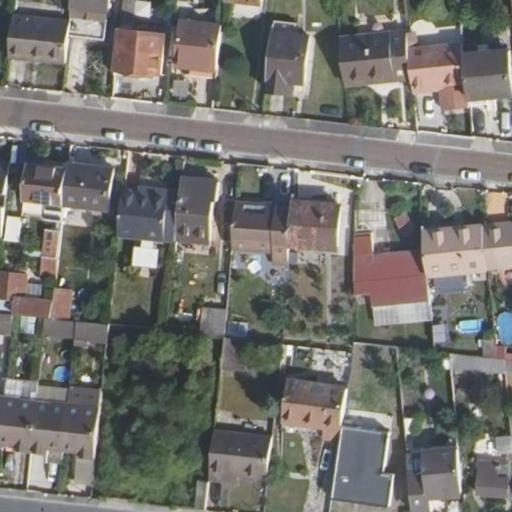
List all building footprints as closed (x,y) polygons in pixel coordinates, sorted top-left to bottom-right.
[(72,0),(70,22),(69,26),(87,29),(88,9),(106,10),(107,0),(72,0)] [(122,0),(121,20),(129,21),(130,0),(122,0)] [(13,16),(8,58),(65,64),(69,26),(70,22),(13,16)] [(181,21),(176,66),(217,70),(221,25),(181,21)] [(273,54),(269,91),(287,92),(288,80),(304,82),(310,26),(273,22),(269,53),(273,54)] [(119,30),(116,69),(158,73),(162,35),(119,30)] [(340,39),(345,85),(365,84),(365,79),(410,75),(407,33),(340,39)] [(410,75),(411,87),(427,86),(427,82),(437,81),(467,79),(465,53),(464,44),(408,49),(410,75)] [(467,79),(468,96),(511,91),(507,49),(465,53),(467,79)] [(0,190),(8,191),(11,161),(0,159),(0,190)] [(28,162),(25,196),(64,201),(68,163),(46,160),(44,165),(28,162)] [(68,163),(64,201),(64,202),(109,207),(114,168),(68,163)] [(181,189),(176,236),(211,239),(215,199),(218,199),(220,181),(182,177),(181,189)] [(138,183),(138,190),(170,194),(170,187),(138,183)] [(170,194),(165,239),(176,240),(176,236),(181,189),(170,187),(170,194)] [(125,188),(120,234),(165,239),(170,194),(138,190),(125,188)] [(236,203),(232,247),(275,250),(273,263),(290,263),(292,241),(294,200),(277,199),(277,202),(276,210),(265,210),(265,205),(236,203)] [(294,200),(292,241),(338,244),(342,202),(294,199),(294,200)] [(265,202),(265,205),(265,210),(276,210),(277,202),(265,202)] [(11,216),(8,238),(21,239),(24,218),(11,216)] [(511,219),(492,222),(496,264),(511,262),(511,219)] [(428,231),(429,249),(431,272),(490,267),(486,223),(458,226),(458,229),(428,231)] [(360,233),(357,291),(373,289),(374,302),(433,298),(431,272),(429,249),(398,252),(398,257),(379,258),(377,232),(360,233)] [(47,233),(44,255),(48,255),(46,275),(56,276),(61,234),(47,233)] [(136,264),(161,268),(164,249),(140,245),(136,264)] [(0,310),(11,312),(16,312),(47,315),(52,316),(54,299),(18,294),(21,272),(5,271),(4,292),(0,291),(0,310)] [(55,286),(54,299),(52,316),(68,318),(71,288),(55,286)] [(205,333),(227,334),(228,309),(206,307),(205,333)] [(0,325),(10,327),(11,312),(0,310),(0,325)] [(47,315),(45,330),(77,334),(77,336),(108,339),(110,322),(79,319),(68,318),(52,316),(47,315)] [(228,336),(224,364),(246,366),(249,338),(228,336)] [(451,350),(452,363),(507,369),(506,356),(497,355),(451,350)] [(287,397),(284,420),(328,425),(325,438),(341,440),(346,405),(315,400),(316,389),(289,385),(287,397)] [(37,401),(5,397),(0,438),(15,440),(13,448),(31,450),(37,401)] [(37,401),(31,450),(48,452),(49,444),(64,445),(69,405),(37,401)] [(101,408),(69,405),(64,445),(79,448),(79,456),(95,458),(101,408)] [(217,431),(211,481),(228,482),(229,475),(240,476),(270,479),(274,438),(217,431)] [(64,445),(49,444),(48,452),(31,450),(31,459),(62,462),(64,445)] [(411,475),(414,511),(433,509),(431,492),(465,488),(460,446),(426,450),(429,473),(411,475)] [(391,449),(395,477),(411,475),(407,447),(391,449)] [(481,463),(478,492),(511,495),(511,453),(507,453),(508,466),(481,463)] [(229,475),(228,482),(239,484),(240,476),(229,475)] [(347,475),(343,507),(383,511),(400,511),(404,482),(347,475)]
